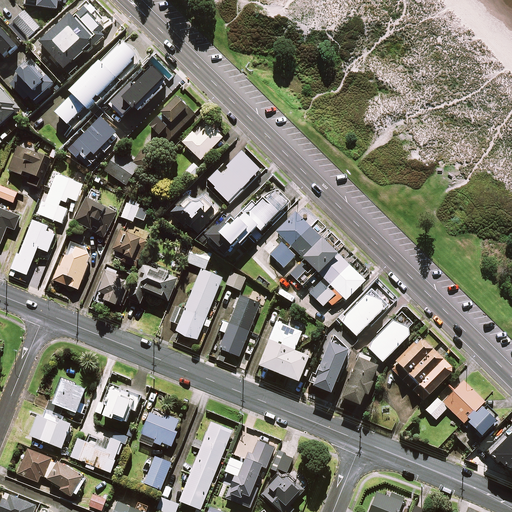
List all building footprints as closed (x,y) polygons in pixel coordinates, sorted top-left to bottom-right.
[(26,0),(26,3),(39,5),(38,11),(59,13),(60,6),(66,6),(66,0),(26,0)] [(113,22),(112,20),(92,0),(90,3),(88,1),(77,10),(79,13),(73,18),(70,16),(39,44),(68,77),(78,68),(74,64),(101,40),(98,37),(103,32),(113,22)] [(41,28),(26,12),(14,22),(29,39),(41,28)] [(0,51),(4,56),(10,51),(12,53),(19,47),(0,25),(0,51)] [(141,64),(141,60),(124,42),(71,92),(74,95),(57,113),(70,125),(86,108),(89,111),(97,103),(98,105),(141,64)] [(143,64),(101,105),(99,107),(117,127),(132,111),(137,116),(173,81),(150,58),(143,64)] [(31,65),(10,85),(25,101),(29,97),(35,103),(55,84),(47,77),(44,79),(31,65)] [(19,109),(0,87),(0,125),(0,126),(19,109)] [(195,114),(177,97),(150,126),(168,143),(195,114)] [(103,119),(70,152),(88,169),(112,144),(109,141),(117,133),(103,119)] [(140,190),(160,210),(201,168),(195,162),(218,138),(201,121),(177,146),(184,152),(163,174),(159,170),(140,190)] [(51,160),(17,147),(8,171),(23,177),(25,173),(30,175),(27,184),(40,189),(51,160)] [(123,160),(117,155),(104,172),(125,187),(138,170),(131,165),(135,160),(127,155),(123,160)] [(217,172),(208,182),(215,189),(214,190),(229,205),(260,173),(242,156),(222,177),(217,172)] [(84,185),(57,174),(46,202),(43,201),(37,213),(63,223),(68,210),(60,206),(62,201),(67,203),(69,198),(77,201),(84,185)] [(18,194),(1,188),(0,191),(0,198),(14,204),(18,194)] [(218,224),(207,236),(215,244),(213,246),(219,251),(220,249),(226,255),(238,242),(242,246),(253,235),(252,234),(258,228),(261,232),(290,203),(279,192),(278,192),(277,193),(275,193),(274,193),(273,193),(272,194),(271,194),(269,195),(268,195),(267,196),(266,196),(265,197),(264,198),(263,199),(262,200),(256,206),(252,203),(242,213),(244,215),(243,216),(242,216),(241,216),(240,217),(239,217),(238,218),(237,218),(236,219),(235,219),(235,220),(234,220),(234,221),(231,218),(222,227),(218,224)] [(204,195),(197,202),(188,201),(185,198),(169,214),(182,227),(185,224),(195,234),(219,210),(204,195)] [(73,223),(104,238),(116,213),(85,198),(73,223)] [(139,208),(126,203),(120,218),(133,224),(139,208)] [(0,244),(1,244),(8,227),(15,230),(20,216),(0,208),(0,244)] [(303,287),(317,272),(324,279),(310,294),(323,307),(328,301),(333,306),(343,297),(346,300),(366,280),(322,238),(329,231),(318,220),(311,228),(297,213),(278,232),(286,240),(271,254),(284,268),(298,254),(303,260),(289,273),(296,280),(303,287)] [(48,227),(32,221),(21,249),(31,253),(34,246),(49,252),(56,235),(46,231),(48,227)] [(146,243),(120,231),(111,251),(118,254),(119,250),(126,253),(124,257),(131,260),(128,266),(134,269),(146,243)] [(90,254),(68,246),(59,267),(58,267),(52,280),(76,290),(90,254)] [(212,254),(194,246),(187,262),(206,270),(212,254)] [(141,303),(146,292),(169,301),(179,277),(144,263),(129,298),(141,303)] [(117,271),(108,267),(94,301),(103,304),(105,299),(121,306),(127,293),(123,291),(127,282),(115,277),(117,271)] [(176,332),(198,340),(203,326),(209,329),(212,321),(206,319),(223,278),(202,269),(185,310),(175,306),(169,320),(179,324),(176,332)] [(247,278),(232,272),(227,285),(242,291),(247,278)] [(375,282),(336,321),(340,325),(343,322),(357,336),(393,299),(375,282)] [(234,308),(236,309),(220,348),(240,357),(260,306),(245,300),(238,297),(234,308)] [(402,312),(372,342),(370,348),(383,362),(411,333),(408,330),(414,324),(402,312)] [(303,332),(278,322),(260,365),(299,381),(310,356),(295,350),(303,332)] [(397,363),(398,364),(392,370),(424,401),(430,395),(452,373),(452,369),(421,338),(397,363)] [(332,344),(330,343),(317,374),(319,375),(315,385),(332,392),(350,350),(332,342),(332,344)] [(381,367),(360,358),(343,397),(362,405),(366,394),(369,396),(381,367)] [(55,394),(57,395),(54,403),(85,415),(88,405),(81,403),(86,389),(70,383),(60,379),(55,394)] [(463,422),(468,417),(471,420),(469,422),(482,435),(489,428),(492,431),(501,423),(482,404),(485,402),(464,381),(455,390),(450,385),(426,410),(436,419),(448,407),(463,422)] [(135,410),(141,395),(111,384),(105,401),(109,403),(104,415),(127,423),(131,409),(135,410)] [(179,420),(152,409),(139,441),(152,446),(155,439),(172,446),(177,432),(175,431),(179,420)] [(72,423),(46,412),(43,418),(39,416),(31,436),(62,448),(72,423)] [(74,414),(72,420),(81,424),(83,419),(74,414)] [(233,431),(212,422),(180,501),(201,509),(233,431)] [(498,462),(511,468),(511,426),(506,433),(486,452),(498,462)] [(116,431),(113,439),(106,436),(105,440),(88,433),(85,441),(79,438),(72,457),(88,463),(86,467),(94,470),(96,466),(112,472),(123,444),(126,445),(129,437),(116,431)] [(226,498),(247,506),(250,508),(265,473),(261,471),(264,466),(266,467),(275,447),(258,441),(253,454),(249,453),(245,462),(239,476),(236,474),(232,484),(226,498)] [(79,476),(80,472),(60,461),(59,463),(51,460),(51,458),(29,449),(25,457),(21,456),(19,461),(23,462),(18,474),(39,482),(41,476),(48,479),(62,487),(61,490),(73,495),(74,493),(79,494),(85,479),(79,476)] [(287,473),(293,458),(286,455),(287,453),(278,450),(271,468),(278,471),(268,483),(270,484),(260,496),(279,511),(285,511),(286,511),(287,511),(293,511),(295,510),(291,507),(306,489),(287,473)] [(172,463),(156,456),(145,483),(162,490),(172,463)] [(35,511),(38,505),(2,490),(0,494),(0,505),(1,506),(0,509),(0,511),(35,511)] [(390,497),(377,492),(369,511),(398,511),(405,497),(392,492),(390,497)] [(107,500),(94,495),(90,506),(103,511),(107,500)] [(166,511),(183,511),(185,509),(179,507),(180,504),(162,498),(157,508),(166,511)] [(145,511),(119,501),(114,511),(145,511)]
